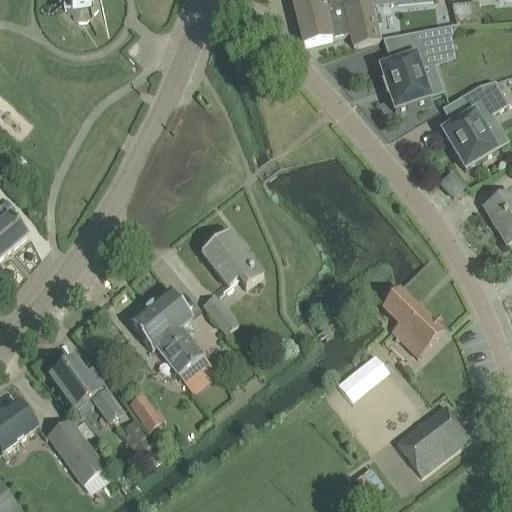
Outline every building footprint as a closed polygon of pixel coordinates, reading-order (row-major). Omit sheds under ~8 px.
[(65,13),(79,26),(86,26),(98,13),(98,6),(92,0),(70,0),(65,6),(65,13)] [(291,0),(304,49),(350,37),(353,50),(381,43),(371,0),(344,7),(341,0),(291,0)] [(453,10),(457,29),(480,27),(478,7),(453,10)] [(388,70),(381,73),(386,88),(385,88),(389,99),(390,99),(395,115),(430,103),(430,102),(420,72),(434,67),(451,61),(448,43),(446,32),(402,40),(405,47),(410,63),(392,69),(388,70)] [(469,120),(443,135),(466,174),(498,155),(481,127),(510,110),(495,86),(480,91),(459,103),(469,120)] [(462,192),(451,180),(442,189),(453,200),(462,192)] [(485,211),(507,249),(511,246),(511,197),(508,200),(508,198),(485,211)] [(0,222),(2,225),(0,227),(0,263),(28,239),(2,209),(0,210),(0,222)] [(229,292),(238,284),(246,294),(264,280),(229,236),(202,257),(229,292)] [(444,336),(399,293),(381,313),(398,329),(390,337),(418,363),(444,336)] [(179,380),(193,398),(211,384),(207,380),(215,374),(182,332),(193,323),(170,295),(152,310),(171,334),(166,338),(168,341),(167,341),(191,371),(179,380)] [(204,310),(226,339),(238,330),(215,301),(204,310)] [(156,352),(179,380),(191,371),(167,341),(168,341),(166,338),(171,334),(152,310),(129,327),(152,356),(156,352)] [(111,427),(121,419),(91,379),(86,382),(74,366),(51,383),(75,414),(92,402),(111,427)] [(405,440),(403,376),(345,378),(347,442),(405,440)] [(130,408),(149,436),(162,426),(143,399),(130,408)] [(0,454),(2,457),(37,431),(18,406),(0,418),(0,454)] [(397,449),(422,481),(471,444),(446,412),(397,449)] [(49,441),(84,489),(106,473),(71,425),(49,441)] [(124,441),(148,472),(162,461),(137,430),(124,441)] [(130,484),(113,460),(104,466),(121,490),(130,484)] [(19,511),(0,486),(0,511),(19,511)]
